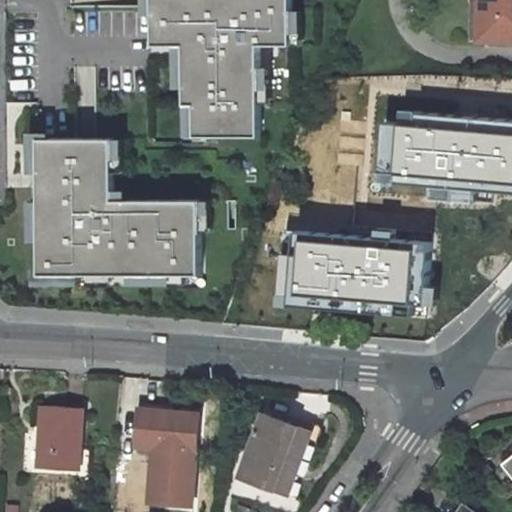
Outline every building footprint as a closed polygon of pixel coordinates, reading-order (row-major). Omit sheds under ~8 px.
[(149,21),(148,0),(138,0),(139,21),(149,21)] [(188,129),(188,143),(221,143),(255,144),(255,110),(255,73),(255,52),(288,52),(288,17),(288,0),(148,0),(149,21),(148,51),(169,51),(179,51),(179,95),(179,111),(189,111),(188,129)] [(511,0),(484,0),(483,38),(511,38),(511,0)] [(288,17),(288,52),(298,52),(298,17),(288,17)] [(169,95),(179,95),(179,51),(169,51),(169,95)] [(255,73),(255,110),(265,110),(265,73),(255,73)] [(434,184),(432,198),(474,201),(477,189),(511,191),(511,120),(420,112),(421,110),(421,109),(404,109),(404,123),(388,123),(384,170),(379,170),(379,182),(398,184),(398,181),(434,184)] [(188,143),(188,129),(182,129),(182,153),(221,153),(221,143),(188,143)] [(27,179),(37,179),(38,144),(28,144),(27,179)] [(112,145),(38,144),(37,179),(37,207),(37,248),(37,281),(75,281),(125,281),(186,282),(200,282),(200,238),(200,207),(124,207),(112,206),(112,196),(112,175),(112,145)] [(122,145),(112,145),(112,175),(122,175),(122,145)] [(124,197),(112,196),(112,206),(124,207),(124,197)] [(27,247),(37,248),(37,207),(27,207),(27,247)] [(210,238),(210,207),(200,207),(200,238),(210,238)] [(282,293),(281,305),(292,305),(292,303),(416,314),(417,302),(440,304),(440,286),(429,285),(433,241),(398,238),(399,230),(381,228),(380,237),(298,231),(289,230),(287,252),(284,293),(282,293)] [(75,291),(75,281),(37,281),(37,291),(75,291)] [(186,292),(186,282),(125,281),(125,291),(186,292)] [(205,409),(145,405),(145,414),(205,418),(205,409)] [(87,410),(48,407),(44,469),(83,472),(87,410)] [(205,418),(145,414),(143,449),(160,450),(173,451),(169,506),(199,508),(205,418)] [(315,432),(266,415),(243,478),(292,495),(315,432)] [(315,432),(292,495),(306,499),(328,437),(315,432)] [(173,451),(160,450),(156,505),(169,506),(173,451)]
